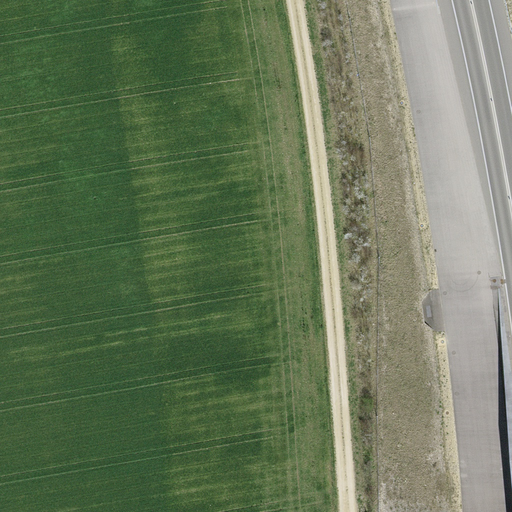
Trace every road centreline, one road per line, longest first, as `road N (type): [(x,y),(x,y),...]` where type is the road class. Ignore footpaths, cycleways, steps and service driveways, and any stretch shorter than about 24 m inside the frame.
road 1 (track): [(354,511),(292,0)]
road 2 (trunk): [(511,208),(471,0)]
